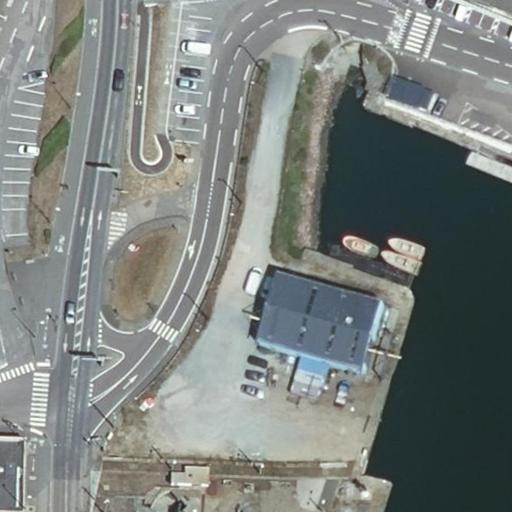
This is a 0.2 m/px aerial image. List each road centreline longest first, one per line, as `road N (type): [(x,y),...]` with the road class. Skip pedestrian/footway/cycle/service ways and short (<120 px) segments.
road 1 (unclassified): [(511,65),(350,14),(280,14),(254,28),(236,56),(213,203)]
road 2 (secondary): [(109,0),(87,236)]
road 3 (unclassified): [(213,203),(206,246),(175,323),(160,339)]
road 4 (unclassified): [(87,236),(139,209),(213,203)]
